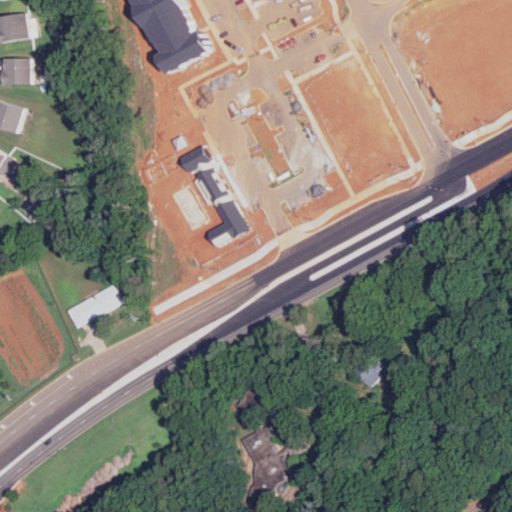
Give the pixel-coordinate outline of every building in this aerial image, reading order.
[(0,25),(2,42),(34,37),(30,12),(0,16),(0,25)] [(1,57),(2,83),(36,82),(35,57),(1,57)] [(0,100),(0,125),(22,133),(30,109),(0,100)] [(0,169),(10,154),(0,147),(0,169)] [(69,308),(79,327),(126,304),(116,285),(69,308)] [(355,369),(371,388),(384,377),(369,358),(355,369)] [(245,439),(251,451),(254,457),(261,493),(261,494),(276,491),(275,483),(281,482),(289,479),(288,472),(295,469),(293,458),(300,454),(299,449),(296,443),(294,429),(292,426),(288,427),(276,433),(273,425),(264,429),(259,432),(245,439)]
